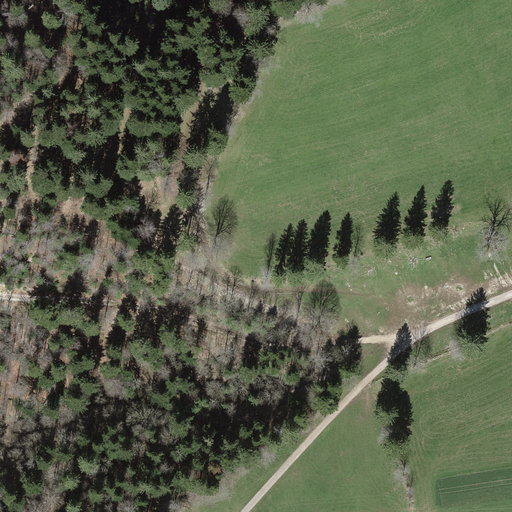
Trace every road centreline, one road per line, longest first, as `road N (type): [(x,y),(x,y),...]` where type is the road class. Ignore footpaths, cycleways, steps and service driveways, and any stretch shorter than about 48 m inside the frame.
road 1 (track): [(0,291),(136,306),(256,342),(419,331)]
road 2 (track): [(419,331),(243,511)]
